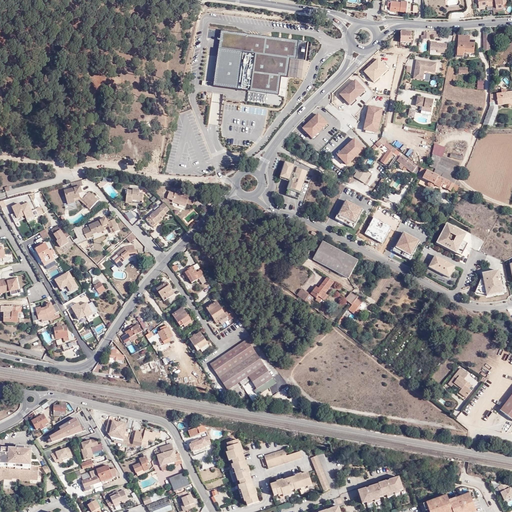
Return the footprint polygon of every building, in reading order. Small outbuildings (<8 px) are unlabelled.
[(387,6),(389,6),(389,10),(397,11),(397,10),(406,10),(407,0),(403,0),(399,0),(400,1),(387,0),(387,6)] [(309,61),(311,42),(222,30),(214,85),(278,94),(280,75),(288,76),(290,58),(309,61)] [(410,31),(400,31),(400,42),(410,42),(410,31)] [(482,52),(490,52),(490,45),(490,33),(482,33),(482,52)] [(470,36),(458,35),(456,55),(465,56),(465,53),(474,54),(474,44),(469,43),(470,36)] [(436,42),(430,41),(430,50),(437,50),(437,52),(445,53),(445,44),(435,43),(436,42)] [(414,75),(424,76),(425,70),(435,72),(437,62),(417,59),(414,75)] [(364,73),(374,83),(388,70),(378,60),(364,73)] [(350,105),(365,91),(356,82),(341,96),(350,105)] [(511,91),(497,94),(498,101),(498,105),(511,103),(511,91)] [(425,107),(425,111),(431,112),(433,99),(430,99),(426,98),(418,96),(417,105),(422,106),(425,107)] [(489,108),(483,124),(492,125),(499,110),(498,105),(498,101),(490,101),(490,106),(489,108)] [(383,111),(370,108),(365,130),(377,133),(383,111)] [(327,124),(318,116),(304,130),(312,138),(327,124)] [(382,138),(371,148),(373,150),(376,147),(377,148),(381,145),(383,146),(388,150),(380,161),(385,165),(393,153),(394,154),(397,149),(386,141),(382,138)] [(364,150),(355,140),(338,156),(347,166),(364,150)] [(391,144),(403,152),(407,146),(401,142),(400,144),(393,140),(391,144)] [(395,161),(417,176),(418,175),(422,168),(416,163),(402,153),(395,161)] [(441,157),(433,154),(430,166),(436,169),(441,157)] [(441,157),(436,169),(452,176),(456,166),(458,167),(460,163),(449,158),(442,155),(441,157)] [(289,183),(291,183),(289,188),(288,192),(286,197),(298,201),(308,174),(300,171),(301,170),(298,169),(294,168),(295,166),(286,163),(280,180),(289,183)] [(371,174),(355,164),(350,169),(356,173),(353,177),(365,184),(371,174)] [(443,178),(434,174),(429,172),(422,168),(418,175),(424,179),(423,180),(429,183),(428,186),(431,187),(432,184),(438,187),(439,185),(446,189),(446,188),(451,190),(452,189),(457,191),(459,186),(443,178)] [(453,178),(452,176),(436,169),(434,174),(443,178),(459,186),(461,182),(453,178)] [(82,187),(86,186),(85,181),(81,182),(73,184),(75,189),(66,191),(67,195),(70,206),(77,204),(76,202),(76,199),(82,197),(90,205),(88,208),(92,211),(100,201),(97,198),(98,197),(95,194),(94,195),(91,193),(89,195),(87,192),(84,193),(82,187)] [(138,189),(127,187),(125,202),(142,205),(143,194),(138,193),(138,189)] [(179,201),(187,203),(193,205),(196,194),(190,192),(189,195),(183,194),(182,194),(176,193),(169,191),(167,198),(173,200),(172,203),(179,204),(179,201)] [(66,209),(77,206),(77,204),(70,206),(67,195),(63,196),(66,209)] [(76,202),(81,201),(88,208),(90,205),(82,197),(76,199),(76,202)] [(15,213),(17,218),(25,215),(26,218),(28,222),(35,219),(34,218),(32,211),(28,202),(20,206),(19,203),(12,206),(15,213)] [(167,207),(163,202),(146,218),(150,223),(149,224),(151,227),(162,218),(160,216),(166,211),(164,210),(167,207)] [(354,230),(364,212),(345,202),(336,220),(354,230)] [(44,214),(41,207),(36,209),(39,216),(44,214)] [(87,219),(94,213),(92,211),(86,217),(87,218),(87,219)] [(15,223),(26,218),(25,215),(17,218),(15,213),(12,215),(15,223)] [(394,228),(374,216),(362,236),(382,248),(394,228)] [(109,224),(107,220),(107,219),(91,226),(91,228),(79,232),(80,235),(85,233),(88,239),(96,236),(95,234),(100,232),(100,234),(107,231),(105,228),(110,226),(113,235),(121,232),(116,221),(113,222),(109,224)] [(73,242),(62,225),(58,228),(59,229),(56,231),(55,228),(51,231),(58,241),(56,242),(64,252),(74,242),(73,242)] [(446,226),(436,245),(455,255),(456,254),(461,257),(467,245),(462,243),(466,236),(446,226)] [(48,236),(45,230),(40,233),(42,238),(48,236)] [(96,239),(108,235),(107,231),(100,234),(100,232),(95,234),(96,236),(88,239),(88,241),(95,238),(96,239)] [(132,243),(138,237),(134,232),(127,239),(132,243)] [(421,241),(403,232),(394,251),(411,260),(421,241)] [(357,260),(321,240),(311,259),(347,278),(357,260)] [(35,248),(45,266),(55,260),(52,255),(55,253),(52,249),(50,250),(45,242),(35,248)] [(116,262),(115,263),(120,268),(125,264),(124,263),(131,257),(139,256),(139,250),(136,250),(136,246),(126,248),(119,254),(122,258),(116,262)] [(435,256),(429,267),(448,279),(455,267),(435,256)] [(55,260),(45,266),(47,269),(56,264),(55,260)] [(190,271),(186,273),(194,283),(205,276),(201,271),(199,272),(194,265),(188,269),(190,271)] [(485,296),(503,293),(502,287),(503,286),(502,276),(500,276),(499,270),(481,272),(482,278),(480,278),(475,292),(480,294),(485,294),(485,296)] [(69,271),(55,279),(62,293),(66,291),(68,293),(77,287),(69,271)] [(18,279),(13,280),(13,281),(10,282),(9,280),(4,281),(7,293),(12,292),(13,296),(19,294),(18,290),(20,290),(18,279)] [(336,286),(328,280),(321,288),(319,287),(313,295),(322,302),(324,300),(327,303),(331,298),(328,296),(336,286)] [(105,289),(100,282),(94,285),(97,292),(99,294),(105,289)] [(167,283),(157,290),(164,301),(175,294),(167,283)] [(271,286),(267,288),(273,297),(277,294),(271,286)] [(303,290),(298,296),(301,299),(306,293),(303,290)] [(306,293),(301,299),(308,305),(313,298),(306,293)] [(352,309),(358,302),(355,299),(353,297),(347,304),(352,309)] [(218,318),(221,322),(229,316),(219,301),(208,309),(215,320),(218,318)] [(86,316),(87,317),(97,311),(92,302),(88,304),(87,302),(80,306),(86,316)] [(358,302),(352,309),(349,312),(357,320),(361,315),(358,312),(363,306),(358,302)] [(49,307),(46,308),(51,321),(56,317),(55,315),(60,312),(58,308),(56,305),(53,307),(51,303),(48,305),(49,307)] [(79,319),(86,316),(80,306),(79,303),(72,307),(79,319)] [(9,306),(1,305),(2,314),(5,315),(5,320),(20,321),(20,317),(20,311),(15,310),(15,306),(9,306)] [(20,311),(20,317),(25,317),(24,305),(18,306),(15,306),(15,310),(20,311)] [(38,312),(34,313),(36,321),(43,319),(44,322),(51,321),(46,308),(43,309),(43,307),(38,309),(39,312),(38,312)] [(183,327),(186,325),(193,319),(185,307),(174,315),(183,327)] [(342,320),(336,326),(339,328),(345,322),(342,320)] [(62,325),(62,321),(57,323),(57,326),(53,326),(55,338),(63,337),(63,341),(69,341),(67,325),(62,325)] [(375,354),(389,365),(414,333),(415,332),(406,327),(399,322),(375,354)] [(126,344),(132,342),(132,343),(139,339),(137,335),(142,332),(138,326),(135,328),(133,326),(128,328),(129,330),(125,333),(126,335),(122,338),(126,344)] [(164,341),(174,336),(169,327),(159,332),(164,341)] [(37,332),(22,339),(25,346),(40,339),(37,332)] [(203,333),(192,341),(200,351),(211,344),(203,333)] [(419,388),(446,356),(414,333),(389,365),(419,388)] [(508,347),(511,342),(511,338),(507,335),(502,343),(508,347)] [(174,336),(164,341),(165,345),(176,340),(174,336)] [(249,377),(258,389),(273,378),(248,341),(210,365),(228,391),(249,377)] [(71,342),(62,345),(64,351),(73,348),(71,342)] [(119,350),(113,348),(111,357),(115,358),(115,360),(119,361),(121,356),(117,355),(119,350)] [(462,378),(463,377),(459,374),(455,378),(452,376),(449,379),(453,382),(452,383),(456,386),(457,385),(460,387),(458,391),(465,397),(470,390),(467,388),(466,386),(468,383),(462,378)] [(261,394),(277,384),(273,378),(258,389),(261,394)] [(511,394),(500,410),(511,418),(511,417),(511,394)] [(58,405),(53,405),(52,407),(52,415),(58,415),(58,416),(66,416),(65,402),(58,402),(58,405)] [(49,406),(47,403),(36,410),(39,414),(42,412),(49,406)] [(44,415),(32,422),(36,430),(40,428),(41,431),(47,428),(46,425),(49,424),(44,415)] [(58,425),(60,430),(46,435),(49,443),(82,430),(77,417),(58,425)] [(127,446),(129,440),(129,438),(124,437),(127,425),(108,421),(106,431),(111,440),(115,441),(123,443),(122,445),(127,446)] [(189,438),(207,432),(207,427),(202,426),(187,432),(189,438)] [(136,446),(142,447),(142,446),(143,441),(148,442),(149,439),(155,440),(156,436),(159,437),(160,433),(152,431),(152,433),(145,431),(144,431),(140,430),(140,432),(136,431),(134,441),(129,440),(127,446),(136,448),(136,446)] [(207,449),(206,447),(211,445),(207,435),(187,442),(191,453),(193,453),(193,455),(207,449)] [(87,449),(92,447),(93,449),(98,448),(95,439),(79,444),(84,461),(91,459),(87,449)] [(234,465),(232,466),(233,470),(231,470),(233,474),(235,473),(238,482),(239,481),(240,485),(238,486),(240,491),(242,495),(243,500),(244,504),(246,503),(247,506),(259,502),(256,494),(254,494),(252,488),(254,488),(249,472),(247,473),(245,467),(247,466),(244,454),(243,451),(240,452),(239,447),(241,446),(239,440),(227,444),(228,448),(227,448),(228,452),(230,457),(231,461),(233,461),(234,465)] [(158,453),(156,454),(157,458),(159,458),(162,467),(167,465),(176,463),(177,466),(182,464),(179,454),(176,455),(171,441),(159,445),(161,452),(158,453)] [(37,481),(38,468),(30,467),(31,450),(24,450),(20,449),(21,447),(16,447),(16,449),(14,449),(28,479),(29,479),(29,480),(37,481)] [(53,462),(73,458),(70,447),(51,451),(53,462)] [(19,478),(28,479),(14,449),(1,448),(0,453),(0,478),(3,477),(11,478),(11,479),(19,480),(19,478)] [(288,456),(286,450),(266,456),(270,469),(303,458),(301,452),(288,456)] [(311,459),(316,471),(324,491),(331,488),(317,456),(311,459)] [(144,470),(145,472),(150,470),(148,462),(149,461),(147,457),(140,459),(142,463),(134,466),(137,473),(144,470)] [(91,461),(80,464),(82,470),(93,466),(91,461)] [(108,466),(94,471),(96,477),(100,476),(102,482),(118,477),(116,472),(111,473),(108,466)] [(75,473),(64,477),(67,482),(74,480),(75,482),(83,479),(82,475),(80,471),(75,473)] [(100,476),(96,477),(94,471),(82,475),(83,479),(84,482),(82,483),(84,486),(87,492),(95,489),(94,485),(102,482),(100,476)] [(184,473),(168,479),(174,493),(190,487),(184,473)] [(280,485),(279,483),(272,485),(276,497),(280,495),(281,496),(285,495),(289,493),(292,492),(293,492),(293,491),(296,490),(297,491),(301,490),(305,488),(309,487),(309,486),(313,484),(309,473),(303,475),(304,478),(298,480),(297,477),(285,481),(286,484),(280,485)] [(404,492),(399,479),(389,482),(390,483),(388,483),(387,484),(387,486),(385,486),(384,484),(378,485),(379,486),(368,489),(358,492),(360,498),(362,505),(367,504),(372,502),(374,502),(379,500),(379,498),(383,497),(386,496),(387,497),(392,496),(394,495),(400,493),(404,492)] [(504,500),(511,496),(511,488),(509,482),(498,487),(504,500)] [(122,500),(128,497),(124,489),(119,491),(118,489),(114,491),(115,492),(110,494),(111,497),(106,499),(109,506),(114,504),(119,501),(122,500)] [(163,491),(142,499),(144,506),(166,498),(163,491)] [(189,497),(187,492),(178,495),(180,501),(182,500),(184,504),(187,511),(196,508),(191,496),(189,497)] [(427,502),(430,510),(430,511),(450,511),(454,511),(477,511),(479,511),(474,499),(471,493),(457,498),(458,500),(451,502),(450,500),(449,497),(442,500),(441,497),(427,502)] [(146,506),(148,511),(165,511),(171,510),(167,498),(146,506)] [(96,500),(88,505),(92,511),(101,511),(99,508),(101,507),(96,500)]
